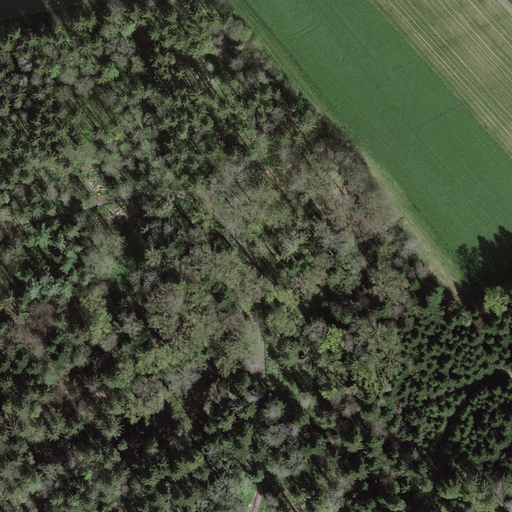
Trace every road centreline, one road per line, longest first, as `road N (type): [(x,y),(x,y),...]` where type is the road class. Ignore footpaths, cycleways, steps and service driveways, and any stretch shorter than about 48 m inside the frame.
road 1 (track): [(256,511),(269,479),(269,428),(258,272),(244,239),(214,209),(160,193),(0,229)]
road 2 (track): [(224,0),(467,311),(511,285)]
road 3 (track): [(160,193),(331,131)]
road 4 (track): [(0,27),(157,0)]
road 5 (track): [(511,379),(497,374),(481,382),(457,408),(433,462)]
